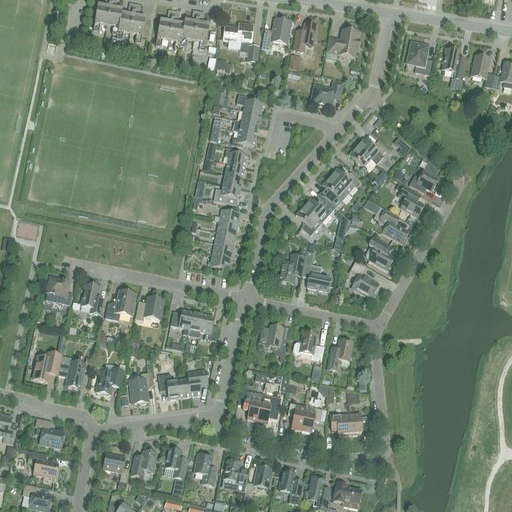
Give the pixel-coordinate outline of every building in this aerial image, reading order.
[(106,27),(110,9),(98,7),(93,33),(98,34),(100,26),(106,27)] [(110,9),(106,27),(113,29),(112,36),(117,37),(121,15),(122,11),(110,9)] [(123,34),(130,35),(133,17),(121,15),(117,37),(116,41),(121,42),(123,34)] [(133,17),(130,35),(137,37),(135,45),(140,46),(145,19),(133,17)] [(161,49),(162,41),(169,42),(172,24),(160,22),(155,48),(161,49)] [(184,26),(180,49),(185,50),(187,42),(193,43),(196,24),(184,22),(184,26)] [(282,23),(274,22),(272,37),(264,36),(261,52),(271,53),(273,44),(287,47),(291,25),(289,24),(288,22),(284,22),(282,23)] [(179,53),(180,49),(184,26),(172,24),(169,42),(175,44),(174,52),(179,53)] [(193,43),(200,44),(198,52),(204,53),(209,27),(196,24),(193,43)] [(251,45),(252,37),(252,27),(239,26),(238,30),(224,29),(223,42),(240,44),(239,55),(248,55),(248,48),(249,48),(250,45),(251,45)] [(313,49),(317,29),(304,27),(302,39),(296,38),(293,53),(304,54),(305,48),(313,49)] [(338,58),(354,60),(355,53),(357,53),(359,42),(357,42),(358,36),(354,35),(352,33),(349,32),(347,34),(342,33),(341,40),(342,42),(341,43),(330,41),(328,55),(338,57),(338,58)] [(429,78),(432,63),(426,61),(428,48),(411,45),(406,66),(416,68),(414,75),(429,78)] [(256,65),(258,49),(249,48),(248,48),(248,55),(247,64),(256,65)] [(466,61),(459,60),(460,55),(459,54),(459,53),(458,52),(455,51),(454,52),(453,53),(445,52),(443,65),(444,65),(442,72),(455,75),(454,82),(462,84),(466,61)] [(491,91),(494,77),(487,76),(490,61),(475,58),(471,79),(485,82),(484,89),(491,91)] [(223,62),(216,61),(215,68),(221,69),(223,62)] [(297,62),(290,61),(288,71),(295,72),(297,62)] [(500,84),(503,85),(502,88),(503,90),(511,91),(511,90),(511,67),(504,66),(501,79),(494,77),(491,91),(499,92),(500,84)] [(340,102),(343,86),(333,84),(331,92),(314,88),(310,106),(331,110),(333,101),(340,102)] [(266,92),(263,85),(255,90),(257,96),(266,92)] [(222,108),(225,96),(217,95),(215,106),(222,108)] [(244,109),(243,114),(260,117),(263,106),(247,103),(247,100),(238,98),(236,108),(244,109)] [(258,128),(260,117),(243,114),(241,124),(258,128)] [(214,122),(212,129),(220,131),(221,124),(214,122)] [(256,139),(258,128),(241,124),(235,123),(234,128),(240,129),(239,135),(256,139)] [(217,145),(220,131),(212,129),(209,144),(217,145)] [(254,149),(256,139),(239,135),(237,141),(232,140),(231,148),(242,150),(242,147),(254,149)] [(372,149),(363,141),(356,149),(374,166),(376,167),(383,159),(382,158),(386,153),(377,144),(372,149)] [(207,153),(214,154),(215,148),(208,146),(207,153)] [(405,146),(398,154),(403,159),(410,151),(405,146)] [(356,149),(348,158),(358,166),(353,170),(363,179),(367,174),(374,166),(356,149)] [(228,160),(227,166),(244,170),(247,159),(237,157),(238,153),(226,150),(224,159),(228,160)] [(204,169),(210,171),(212,163),(205,162),(204,169)] [(242,180),(244,170),(227,166),(225,177),(242,180)] [(337,171),(329,179),(348,196),(360,183),(350,174),(346,179),(337,171)] [(406,176),(397,171),(392,180),(400,185),(406,176)] [(432,194),(438,182),(423,174),(419,181),(414,178),(409,188),(423,196),(426,191),(432,194)] [(240,191),(242,180),(225,177),(223,188),(240,191)] [(348,196),(329,179),(322,188),(331,196),(327,200),(337,209),(348,196)] [(415,195),(404,189),(398,186),(395,192),(400,195),(397,199),(404,204),(400,211),(417,220),(424,208),(412,201),(415,195)] [(238,202),(240,191),(223,188),(222,193),(216,192),(213,204),(226,207),(227,200),(238,202)] [(379,210),(384,203),(373,195),(368,202),(379,210)] [(322,226),(329,218),(335,211),(325,202),(320,209),(310,201),(303,209),(322,226)] [(303,209),(296,218),(305,226),(301,230),(310,239),(314,234),(322,226),(303,209)] [(385,213),(380,210),(374,221),(379,224),(378,225),(386,229),(382,236),(402,247),(408,235),(393,226),(397,219),(385,213)] [(221,212),(219,224),(238,228),(240,216),(221,212)] [(339,223),(336,238),(342,244),(343,238),(344,238),(346,226),(347,225),(347,224),(348,223),(343,218),(339,223)] [(359,221),(353,220),(351,226),(358,228),(359,221)] [(235,239),(238,228),(219,224),(217,235),(235,239)] [(233,250),(235,239),(217,235),(214,246),(233,250)] [(369,248),(370,248),(365,257),(365,259),(367,261),(368,262),(387,273),(394,260),(385,255),(389,249),(373,240),(369,248)] [(231,261),(233,250),(214,246),(212,258),(231,261)] [(307,255),(304,267),(302,279),(309,281),(307,290),(327,294),(330,280),(319,278),(321,270),(310,268),(312,258),(311,256),(307,255)] [(228,273),(231,261),(212,258),(210,269),(228,273)] [(293,287),(294,279),(301,281),(305,260),(294,258),(292,267),(282,265),(278,284),(293,287)] [(371,302),(379,287),(362,278),(366,270),(355,264),(348,276),(357,281),(351,291),(371,302)] [(69,283),(50,280),(45,303),(70,308),(72,296),(67,295),(69,283)] [(101,318),(104,302),(97,301),(100,290),(85,287),(81,308),(91,310),(90,315),(101,318)] [(131,319),(135,297),(119,294),(116,309),(108,307),(105,321),(118,324),(120,316),(131,319)] [(147,300),(146,306),(138,304),(138,308),(135,322),(143,323),(144,319),(160,323),(164,303),(147,300)] [(188,338),(193,315),(182,313),(178,330),(184,331),(183,337),(188,338)] [(199,334),(203,317),(193,315),(188,338),(198,340),(199,334)] [(214,320),(209,318),(203,317),(199,334),(205,336),(204,342),(216,344),(219,330),(212,328),(214,320)] [(262,329),(260,339),(268,340),(266,348),(272,349),(272,351),(272,354),(273,356),(275,357),(276,358),(278,359),(280,359),(279,363),(280,364),(282,365),(284,356),(285,356),(287,344),(281,342),(283,331),(279,330),(279,329),(275,328),(274,329),(270,328),(269,331),(262,329)] [(316,338),(303,335),(301,347),(297,346),(295,347),(293,354),(295,356),(299,357),(300,355),(312,357),(311,360),(321,363),(324,350),(314,348),(316,338)] [(130,341),(128,350),(135,351),(138,351),(139,343),(130,341)] [(349,365),(353,345),(351,345),(351,344),(347,343),(346,344),(339,342),(336,360),(329,359),(327,372),(338,375),(340,363),(349,365)] [(57,379),(57,378),(59,372),(62,358),(47,355),(46,361),(37,359),(32,382),(47,385),(49,377),(57,379)] [(85,367),(71,364),(71,360),(62,358),(59,372),(57,378),(67,380),(66,388),(80,391),(84,373),(91,374),(93,362),(86,360),(85,367)] [(121,387),(124,374),(110,371),(109,376),(100,374),(96,395),(111,398),(113,385),(121,387)] [(187,376),(188,382),(190,399),(201,398),(199,387),(207,386),(206,373),(187,376)] [(146,388),(153,387),(152,375),(140,376),(141,382),(129,384),(132,406),(148,404),(146,388)] [(179,401),(177,383),(171,384),(170,376),(158,378),(160,394),(167,393),(168,402),(179,401)] [(190,399),(188,382),(177,383),(179,401),(190,399)] [(246,396),(243,409),(249,410),(247,422),(257,424),(262,397),(246,394),(246,396)] [(262,397),(257,424),(267,426),(270,414),(276,415),(278,403),(272,401),(269,401),(265,398),(262,397)] [(301,433),(305,414),(306,409),(290,405),(287,418),(293,419),(291,431),(301,433)] [(306,406),(306,409),(305,414),(301,433),(311,435),(314,423),(320,424),(322,412),(314,410),(309,407),(306,406)] [(360,416),(349,417),(351,438),(357,437),(357,435),(361,435),(361,432),(367,431),(366,419),(360,420),(360,416)] [(351,438),(349,417),(336,418),(336,421),(330,422),(331,434),(337,433),(338,437),(344,436),(344,438),(351,438)] [(12,420),(2,418),(0,428),(0,438),(4,440),(3,444),(13,446),(17,428),(11,426),(12,420)] [(49,432),(50,424),(37,421),(35,429),(43,431),(39,447),(61,451),(64,435),(49,432)] [(187,463),(181,461),(182,455),(168,452),(164,470),(174,472),(173,480),(179,481),(183,482),(187,463)] [(55,481),(58,466),(42,463),(44,457),(29,454),(27,465),(36,467),(34,477),(55,481)] [(153,475),(157,456),(143,454),(142,460),(135,459),(131,478),(142,480),(144,473),(153,475)] [(126,484),(129,472),(122,471),(124,460),(106,456),(103,472),(121,475),(120,483),(126,484)] [(8,459),(2,457),(0,464),(10,466),(11,462),(8,461),(8,459)] [(217,471),(210,470),(212,460),(198,457),(194,475),(204,477),(202,487),(213,489),(216,477),(217,471)] [(224,481),(223,487),(234,490),(233,494),(244,496),(246,488),(249,473),(239,471),(240,466),(227,463),(223,481),(224,481)] [(268,491),(272,472),(257,469),(254,486),(247,485),(245,497),(252,499),(254,488),(268,491)] [(291,495),(290,497),(289,506),(299,508),(304,485),(294,483),(296,477),(282,474),(278,493),(291,495)] [(304,493),(303,501),(304,504),(313,506),(311,511),(326,511),(329,502),(331,492),(323,491),(325,483),(312,480),(309,494),(304,493)] [(179,481),(176,481),(172,499),(180,500),(183,482),(179,481)] [(125,485),(119,484),(117,492),(124,493),(125,485)] [(336,487),(333,501),(334,501),(333,503),(343,505),(342,509),(356,511),(357,511),(361,493),(347,490),(347,488),(337,486),(337,488),(336,487)] [(24,498),(21,509),(29,510),(29,511),(35,511),(48,511),(51,499),(35,496),(37,489),(24,487),(22,498),(24,498)] [(139,499),(146,503),(149,497),(142,493),(139,499)] [(221,511),(223,505),(215,503),(213,511),(215,511),(221,511)]
